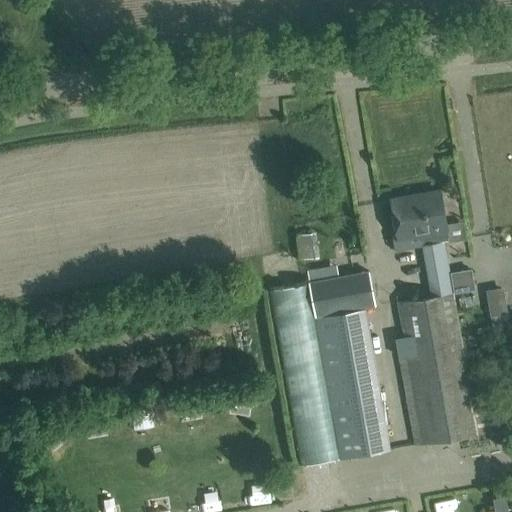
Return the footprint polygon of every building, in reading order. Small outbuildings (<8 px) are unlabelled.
[(439,191),(391,200),(397,237),(420,232),(423,244),(421,245),(429,296),(453,292),(445,242),(448,241),(444,223),(445,222),(439,191)] [(368,271),(309,282),(315,316),(375,305),(368,271)] [(315,316),(309,282),(268,290),(300,465),(341,458),(316,317),(315,316)] [(484,288),(488,326),(506,324),(502,286),(484,288)] [(429,296),(396,302),(401,329),(393,330),(414,446),(498,430),(490,384),(471,388),(453,292),(429,296)] [(364,308),(316,317),(341,458),(389,449),(364,308)] [(204,419),(200,397),(176,400),(180,423),(204,419)] [(266,440),(283,439),(281,420),(264,422),(266,440)] [(247,484),(248,502),(269,501),(267,483),(247,484)] [(426,498),(428,511),(454,511),(450,493),(426,498)] [(496,510),(495,511),(507,511),(505,496),(494,498),(496,510)]
